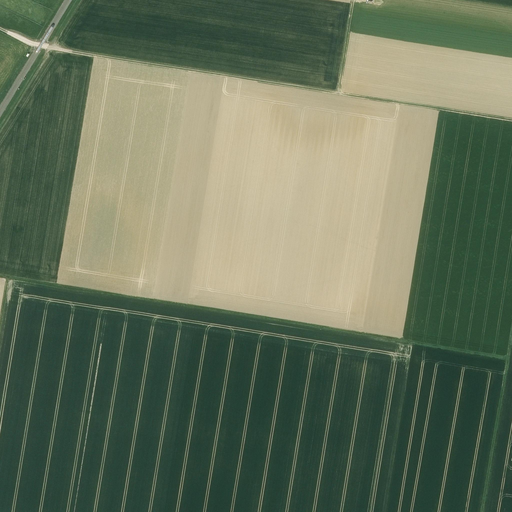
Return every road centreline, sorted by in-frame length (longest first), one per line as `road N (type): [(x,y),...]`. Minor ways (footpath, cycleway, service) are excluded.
road 1 (track): [(511,123),(48,47),(0,28)]
road 2 (track): [(6,275),(506,357)]
road 3 (track): [(511,324),(481,511)]
